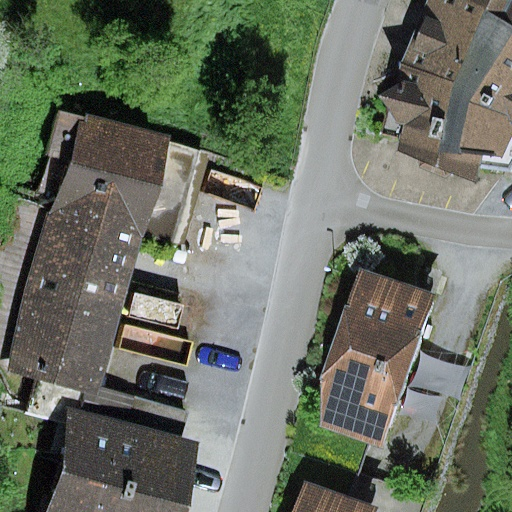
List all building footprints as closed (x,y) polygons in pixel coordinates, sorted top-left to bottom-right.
[(511,0),(438,0),(404,92),(406,159),(483,187),(511,165),(511,0)] [(209,158),(79,120),(55,199),(0,182),(0,183),(0,366),(105,398),(154,235),(184,244),(209,158)] [(441,297),(358,274),(316,424),(399,447),(441,297)] [(170,511),(185,453),(58,420),(33,511),(170,511)] [(398,511),(330,492),(323,511),(398,511)]
